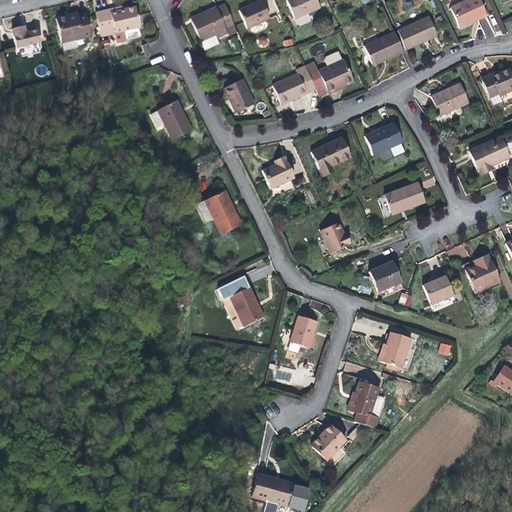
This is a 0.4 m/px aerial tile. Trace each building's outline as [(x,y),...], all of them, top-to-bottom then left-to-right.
[(247,27),(268,17),(260,0),(258,0),(238,8),(247,27)] [(287,0),(294,17),(319,6),(316,0),(287,0)] [(460,28),(486,15),(479,0),(468,0),(451,8),(460,28)] [(235,25),(224,2),(217,6),(216,4),(201,11),(201,12),(203,17),(193,22),(205,49),(221,43),(218,37),(228,32),(227,29),(235,25)] [(118,8),(89,15),(94,37),(109,33),(110,36),(111,36),(113,46),(122,44),(122,41),(137,37),(135,29),(137,28),(132,9),(118,12),(118,8)] [(203,17),(201,12),(191,17),(193,22),(203,17)] [(398,30),(407,49),(439,35),(429,16),(398,30)] [(64,21),(63,17),(51,20),(59,50),(73,47),(71,40),(85,37),(82,17),(75,19),(64,21)] [(17,30),(5,32),(8,49),(32,43),(30,31),(18,33),(17,30)] [(388,59),(404,52),(394,31),(365,45),(373,63),(386,56),(388,59)] [(322,58),(326,66),(318,70),(328,90),(328,92),(334,90),(332,87),(352,77),(343,58),(341,59),(337,49),(327,55),(326,53),(322,56),(323,57),(322,58)] [(305,66),(316,88),(319,95),(328,90),(318,70),(314,61),(305,66)] [(305,66),(305,65),(297,68),(299,72),(272,84),(281,103),(316,88),(305,66)] [(500,96),(511,90),(511,73),(510,70),(493,77),(491,74),(483,78),(491,97),(499,93),(500,96)] [(332,87),(334,90),(354,81),(352,77),(332,87)] [(236,114),(255,105),(242,79),(224,88),(236,114)] [(441,114),(461,105),(452,86),(433,95),(441,114)] [(175,100),(172,101),(180,115),(182,113),(175,100)] [(180,115),(172,101),(149,113),(157,128),(163,125),(172,140),(191,130),(182,113),(180,115)] [(372,153),(400,140),(392,122),(364,135),(372,153)] [(491,165),(510,156),(501,133),(471,146),(483,173),(492,169),(491,165)] [(330,167),(350,157),(341,138),(311,151),(321,177),(332,171),(330,167)] [(271,188),(294,178),(285,157),(274,161),(276,165),(263,171),(271,188)] [(397,211),(398,215),(419,206),(411,186),(378,199),(384,216),(397,211)] [(225,189),(222,191),(231,209),(234,207),(225,189)] [(231,209),(222,191),(206,199),(222,234),(243,224),(234,207),(231,209)] [(386,220),(398,215),(397,211),(384,216),(386,220)] [(326,256),(348,245),(343,234),(340,235),(335,224),(316,233),(326,256)] [(508,266),(511,263),(511,243),(500,249),(508,266)] [(478,290),(480,293),(496,285),(486,262),(484,263),(482,258),(474,262),(476,267),(470,270),(461,274),(470,293),(478,290)] [(378,291),(401,281),(393,262),(370,271),(378,291)] [(430,301),(452,291),(444,272),(422,282),(430,301)] [(253,323),(257,321),(251,307),(255,305),(249,288),(246,289),(242,277),(218,287),(222,298),(229,296),(241,327),(253,323)] [(401,293),(398,304),(409,306),(412,295),(401,293)] [(251,307),(257,321),(261,319),(255,305),(251,307)] [(357,313),(352,328),(383,339),(388,324),(357,313)] [(309,346),(317,320),(297,314),(288,348),(298,350),(300,343),(309,346)] [(385,343),(380,360),(401,367),(411,338),(389,331),(385,343)] [(376,359),(380,360),(385,343),(381,342),(376,359)] [(448,356),(451,345),(440,342),(438,353),(448,356)] [(511,369),(506,365),(495,380),(499,383),(511,391),(511,369)] [(275,380),(290,383),(293,369),(278,366),(275,380)] [(354,419),(374,426),(383,400),(383,397),(382,395),(381,394),(376,392),(378,386),(359,380),(355,392),(350,407),(357,410),(354,419)] [(350,407),(355,392),(351,391),(346,406),(350,407)] [(327,459),(346,440),(331,425),(312,443),(327,459)] [(352,440),(362,432),(358,427),(348,435),(352,440)] [(252,495),(288,506),(294,486),(276,480),(277,477),(259,472),(252,495)]
